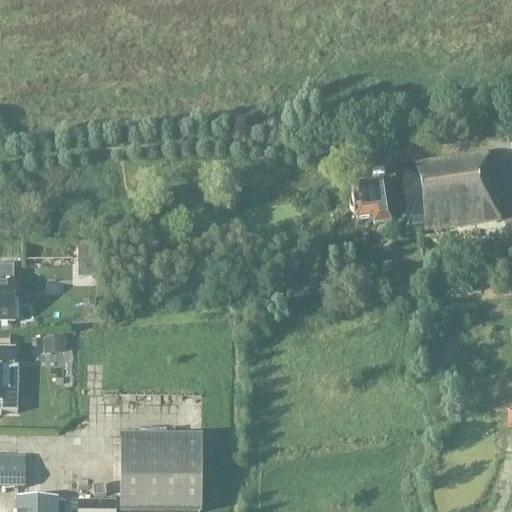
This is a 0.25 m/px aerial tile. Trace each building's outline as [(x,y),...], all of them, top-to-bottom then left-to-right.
[(385,203),(382,183),(349,188),(351,204),(350,204),(351,212),(354,230),(388,225),(388,222),(400,221),(402,235),(498,221),(491,173),(488,173),(485,154),(392,168),(397,201),(385,203)] [(511,241),(482,246),(485,266),(511,262),(511,241)] [(76,254),(76,257),(96,257),(96,248),(96,246),(76,247),(76,254)] [(0,324),(11,325),(11,292),(10,292),(10,268),(0,268),(0,324)] [(63,357),(63,340),(42,341),(43,358),(63,357)] [(0,352),(0,368),(0,369),(14,369),(14,353),(0,352)] [(17,369),(14,369),(0,369),(0,368),(0,415),(16,416),(17,369)] [(119,511),(200,511),(202,439),(120,438),(119,511)] [(0,490),(23,491),(24,459),(0,458),(0,490)] [(92,500),(105,499),(103,488),(91,490),(92,500)] [(62,511),(63,511),(54,511),(54,501),(15,501),(14,511),(62,511)]
